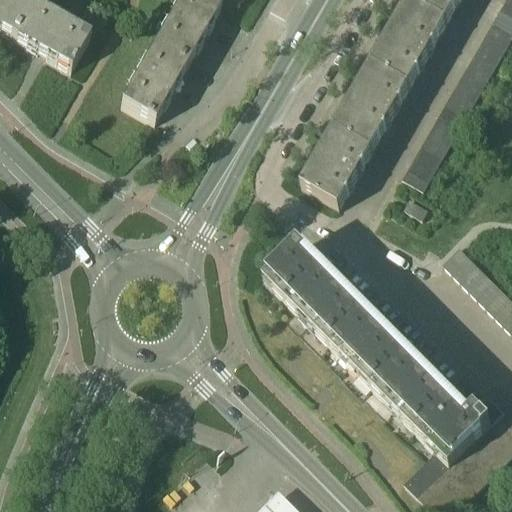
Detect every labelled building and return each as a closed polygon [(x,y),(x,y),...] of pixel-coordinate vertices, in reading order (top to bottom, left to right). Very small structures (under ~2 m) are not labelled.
[(0,0),(0,38),(13,46),(32,12),(10,0),(0,0)] [(203,45),(220,17),(191,0),(184,0),(170,26),(203,45)] [(449,27),(464,0),(413,0),(410,5),(449,27)] [(431,59),(449,27),(410,5),(392,37),(431,59)] [(511,15),(504,11),(498,21),(511,29),(511,15)] [(70,79),(90,45),(32,12),(13,46),(70,79)] [(511,29),(498,21),(492,32),(511,43),(511,29)] [(186,75),(203,45),(170,26),(153,55),(186,75)] [(511,46),(511,43),(492,32),(486,42),(507,55),(511,46)] [(412,90),(431,59),(392,37),(374,68),(412,90)] [(507,55),(486,42),(480,53),(501,65),(507,55)] [(501,65),(480,53),(474,63),(495,75),(501,65)] [(170,103),(186,75),(153,55),(136,84),(170,103)] [(495,75),(474,63),(468,73),(489,85),(495,75)] [(394,122),(412,90),(374,68),(356,100),(394,122)] [(489,85),(468,73),(462,83),(483,96),(489,85)] [(483,96),(462,83),(456,94),(477,106),(483,96)] [(154,132),(170,103),(136,84),(120,112),(154,132)] [(477,106),(456,94),(450,104),(471,116),(477,106)] [(376,153),(394,122),(356,100),(337,131),(376,153)] [(471,116),(450,104),(444,114),(466,127),(471,116)] [(466,127),(444,114),(438,125),(460,137),(466,127)] [(460,137),(438,125),(432,135),(454,147),(460,137)] [(358,185),(376,153),(337,131),(319,163),(358,185)] [(454,147),(432,135),(426,145),(448,158),(454,147)] [(448,158),(426,145),(420,156),(442,168),(448,158)] [(442,168),(420,156),(414,166),(436,178),(442,168)] [(339,216),(358,185),(319,163),(301,194),(339,216)] [(436,178),(414,166),(408,176),(430,189),(436,178)] [(430,189),(408,176),(402,187),(424,199),(430,189)] [(428,218),(410,207),(405,216),(422,227),(428,218)] [(464,429),(428,392),(304,268),(308,263),(298,253),(263,288),(435,461),(404,492),(417,505),(418,505),(424,511),(463,511),(511,463),(511,422),(506,417),(500,423),(486,408),(464,429)] [(452,282),(469,265),(459,255),(442,272),(452,282)] [(461,291),(478,274),(469,265),(452,282),(461,291)] [(470,300),(487,283),(478,274),(461,291),(470,300)] [(479,309),(496,292),(487,283),(470,300),(479,309)] [(487,317),(504,300),(496,292),(479,309),(487,317)] [(496,326),(511,310),(511,308),(504,300),(487,317),(496,326)] [(505,335),(511,327),(511,310),(496,326),(505,335)]
